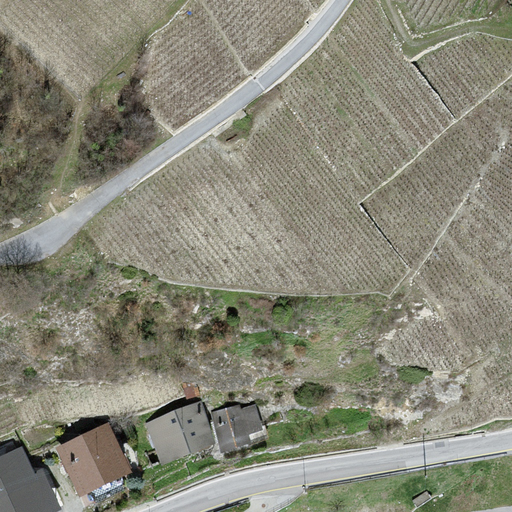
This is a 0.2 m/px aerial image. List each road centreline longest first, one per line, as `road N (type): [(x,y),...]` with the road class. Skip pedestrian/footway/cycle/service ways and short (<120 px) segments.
road 1 (residential): [(0,252),(98,201),(246,94),(285,65),(340,0)]
road 2 (tertiary): [(171,511),(252,484),(511,438)]
